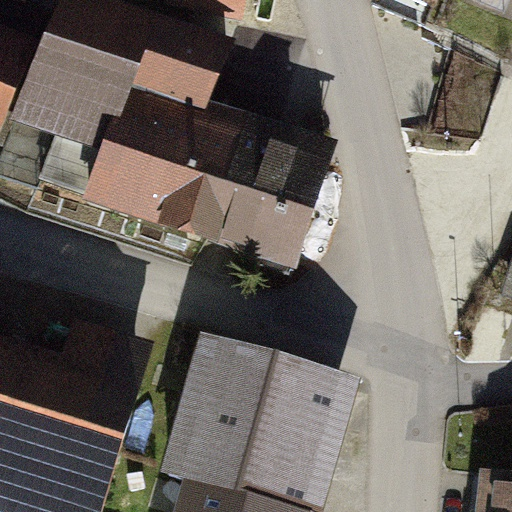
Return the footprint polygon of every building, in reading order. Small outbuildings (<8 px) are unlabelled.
[(0,0),(0,154),(9,158),(22,130),(106,163),(91,214),(299,283),(345,150),(218,112),(242,52),(229,47),(164,20),(106,0),(67,0),(57,21),(7,0),(0,0)] [(251,0),(172,0),(170,11),(244,29),(251,0)] [(511,0),(412,0),(447,16),(454,0),(511,0)] [(0,511),(113,511),(157,354),(83,330),(72,368),(0,346),(0,511)] [(326,511),(363,394),(209,348),(162,505),(182,511),(181,511),(326,511)] [(511,511),(511,481),(483,476),(478,511),(511,511)]
